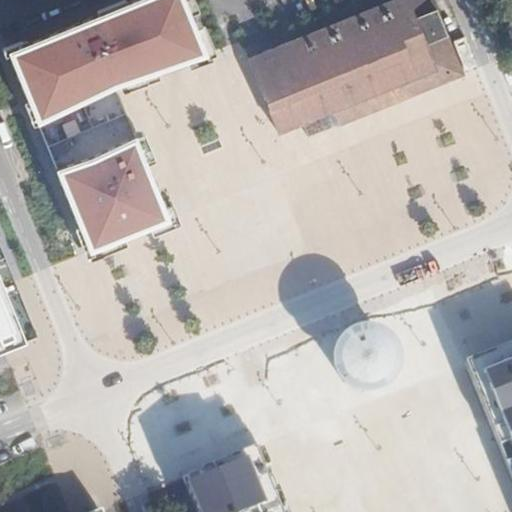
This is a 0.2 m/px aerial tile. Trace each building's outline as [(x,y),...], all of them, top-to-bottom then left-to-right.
[(183,0),(134,0),(8,51),(90,251),(168,219),(114,86),(206,54),(183,0)] [(466,72),(438,0),(395,0),(250,57),(280,130),(306,122),(311,135),(466,72)] [(221,192),(253,182),(232,110),(213,116),(220,139),(186,149),(197,183),(217,177),(221,192)] [(0,342),(10,339),(13,347),(27,342),(0,275),(0,342)] [(391,368),(392,363),(391,358),(390,353),(387,348),(384,344),(380,341),(376,338),(371,336),(366,335),(361,336),(355,337),(351,339),(346,342),(343,346),(340,350),(338,355),(337,360),(337,365),(338,370),(340,375),(342,380),(346,383),(350,386),(355,389),(360,390),(365,390),(370,390),(375,388),(380,385),(384,382),(387,378),(390,373),(391,368)] [(0,342),(0,352),(13,347),(10,339),(0,342)] [(511,344),(465,363),(511,479),(511,344)] [(287,511),(261,446),(182,478),(195,511),(287,511)]
